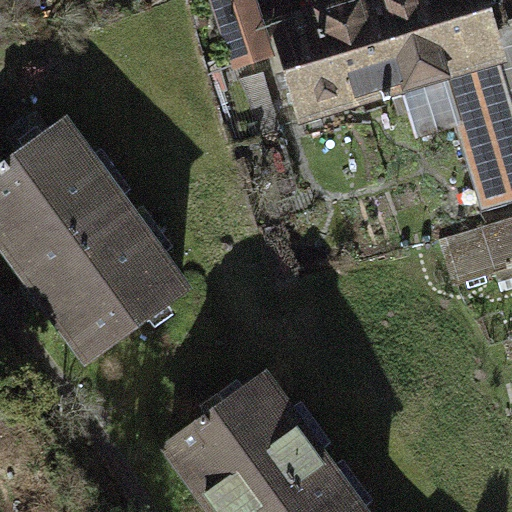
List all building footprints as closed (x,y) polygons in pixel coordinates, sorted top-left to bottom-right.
[(214,0),(235,68),(269,57),(251,0),(214,0)] [(413,135),(457,122),(442,73),(496,57),(488,28),(505,23),(498,0),(365,0),(276,27),(303,117),(399,89),(413,135)] [(488,28),(496,57),(511,107),(511,21),(505,23),(488,28)] [(511,205),(511,108),(511,107),(496,57),(442,73),(457,122),(484,214),(511,205)] [(59,128),(0,172),(0,242),(3,240),(39,288),(56,311),(51,315),(66,335),(72,331),(91,357),(181,290),(59,128)] [(511,217),(441,237),(455,285),(511,268),(511,217)] [(356,511),(260,382),(170,448),(189,473),(184,477),(198,497),(206,492),(220,511),(356,511)]
